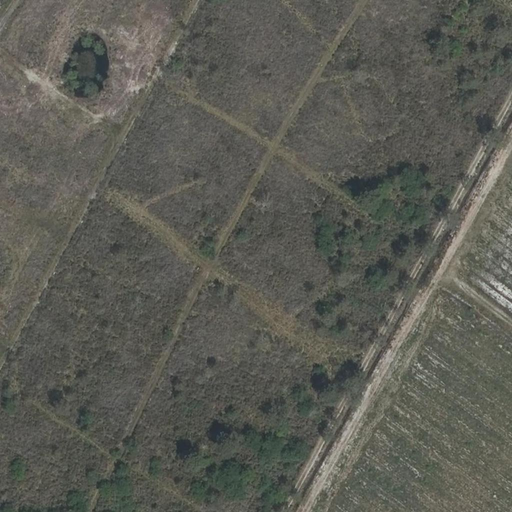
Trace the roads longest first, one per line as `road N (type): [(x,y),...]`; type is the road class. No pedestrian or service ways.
road 1 (track): [(285,511),(511,100)]
road 2 (track): [(0,367),(198,0)]
road 3 (track): [(319,511),(511,162)]
